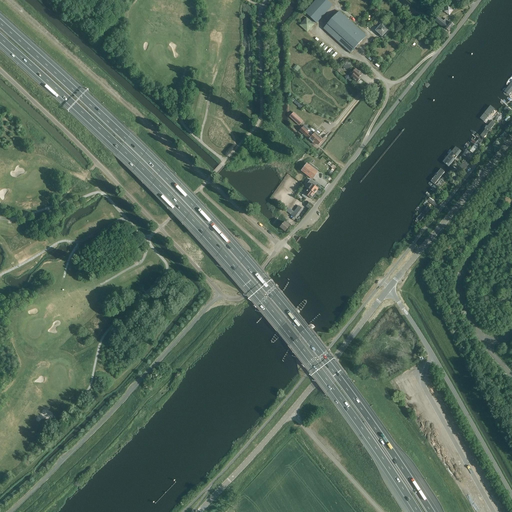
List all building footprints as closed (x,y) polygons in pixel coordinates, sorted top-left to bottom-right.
[(333,5),(327,0),(316,0),(305,12),(317,23),(333,5)] [(444,11),(450,15),(454,10),(448,6),(444,11)] [(366,36),(339,11),(324,29),(350,53),(366,36)] [(307,32),(314,24),(312,22),(313,21),(310,18),(309,19),(307,17),(299,25),(307,32)] [(444,21),(438,17),(435,21),(447,30),(445,31),(449,34),(450,33),(449,32),(454,25),(446,19),(444,21)] [(384,27),(386,25),(381,20),(378,24),(380,26),(376,30),(382,36),(388,30),(384,27)] [(351,74),(352,75),(350,77),(357,84),(362,78),(361,77),(363,75),(356,69),(351,74)] [(303,107),(296,101),(294,103),(301,109),(303,107)] [(293,113),(290,117),(299,126),(301,123),(300,122),(302,120),(293,113)] [(492,120),(480,135),(484,138),(496,123),(492,120)] [(304,134),(315,145),(317,143),(319,145),(323,140),(315,133),(312,136),(307,131),(304,134)] [(479,138),(469,151),(473,153),(482,140),(479,138)] [(455,146),(442,162),(449,168),(462,151),(455,146)] [(465,169),(470,163),(465,160),(461,166),(465,169)] [(318,173),(307,164),(302,171),(312,179),(318,173)] [(445,171),(441,168),(430,181),(435,185),(445,171)] [(308,189),(315,194),(318,189),(314,186),(316,184),(313,181),(310,185),(311,186),(308,189)] [(423,188),(399,215),(414,228),(436,200),(423,188)] [(315,194),(308,189),(306,192),(305,192),(302,195),(305,198),(307,195),(311,199),(312,197),(313,198),(315,195),(314,195),(315,194)] [(291,215),(292,215),(296,219),(298,215),(303,209),(299,205),(291,215)] [(280,227),(285,232),(290,225),(285,221),(282,224),(280,227)] [(390,381),(393,386),(401,382),(397,376),(390,381)]
